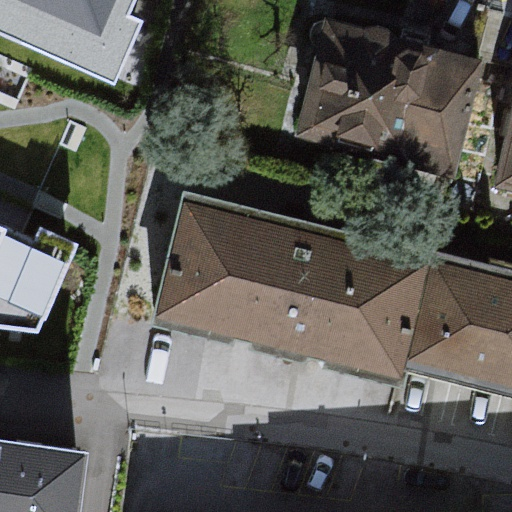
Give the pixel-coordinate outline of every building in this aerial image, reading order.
[(0,0),(0,31),(115,82),(139,18),(127,10),(130,0),(0,0)] [(494,52),(331,14),(304,128),(467,166),(494,52)] [(436,259),(186,199),(157,320),(407,379),(412,359),(436,259)] [(0,326),(37,331),(74,243),(40,228),(37,239),(0,223),(0,326)] [(511,276),(436,259),(412,359),(511,382),(511,276)] [(79,511),(92,444),(0,428),(0,511),(79,511)]
